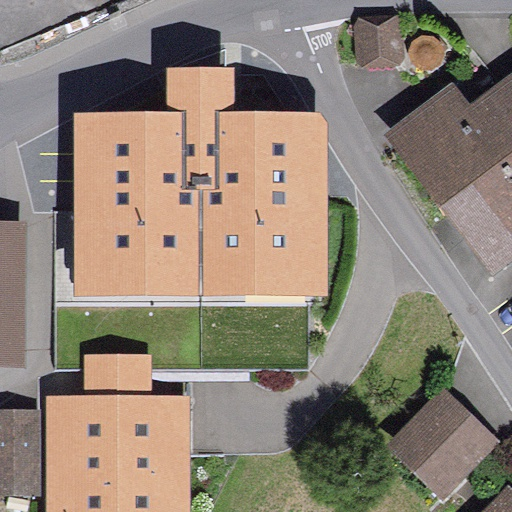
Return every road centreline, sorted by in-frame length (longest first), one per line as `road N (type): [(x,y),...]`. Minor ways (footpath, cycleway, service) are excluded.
road 1 (residential): [(291,0),(415,234),(511,390)]
road 2 (residential): [(14,100),(164,31),(290,0)]
